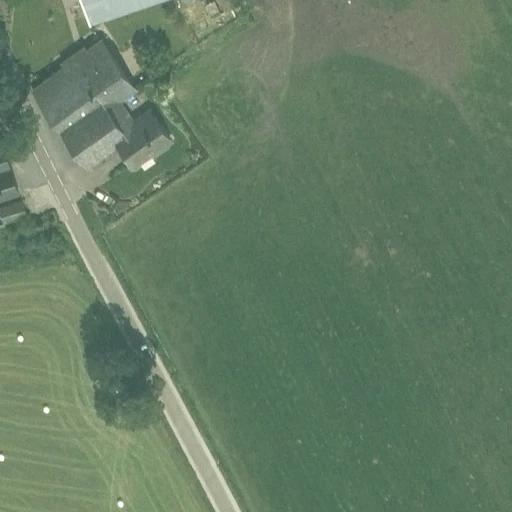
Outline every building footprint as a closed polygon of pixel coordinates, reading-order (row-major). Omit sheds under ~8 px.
[(82,0),(87,13),(127,0),(82,0)] [(183,13),(195,15),(198,2),(185,0),(183,13)] [(108,108),(117,102),(135,90),(100,39),(31,86),(86,166),(117,144),(128,137),(108,108)] [(128,137),(117,144),(131,165),(149,153),(153,153),(163,146),(163,143),(168,139),(148,110),(131,122),(117,102),(108,108),(128,137)] [(0,196),(18,192),(0,133),(0,196)] [(0,214),(2,223),(25,217),(20,200),(0,205),(0,214)]
